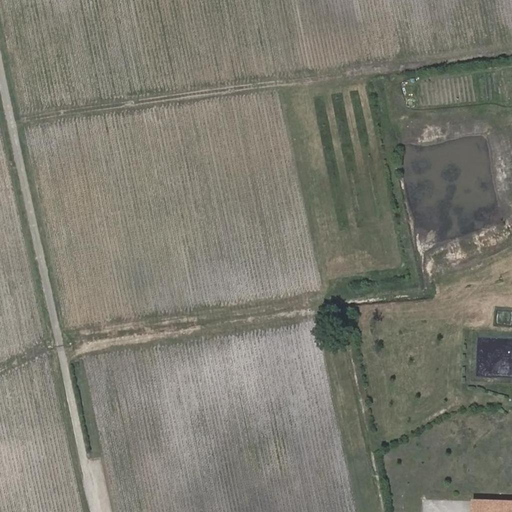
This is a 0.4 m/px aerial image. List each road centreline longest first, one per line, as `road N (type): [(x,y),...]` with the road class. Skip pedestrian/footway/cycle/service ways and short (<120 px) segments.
road 1 (track): [(0,369),(57,340),(75,346),(414,282),(373,69)]
road 2 (track): [(511,51),(11,123)]
road 3 (track): [(93,511),(0,66)]
